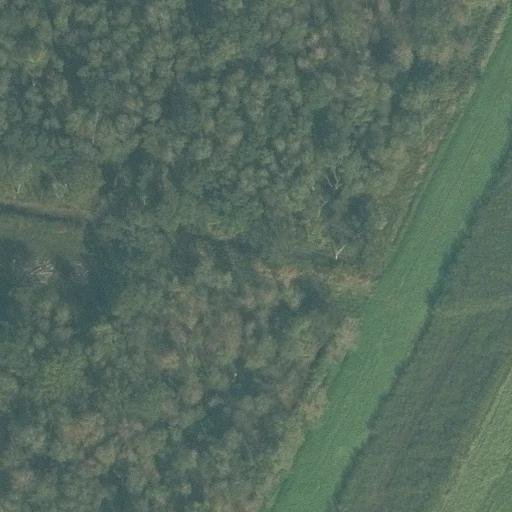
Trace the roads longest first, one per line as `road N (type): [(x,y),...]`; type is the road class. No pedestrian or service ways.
road 1 (track): [(0,457),(33,390),(165,252),(235,126),(249,76),(248,0)]
road 2 (track): [(165,252),(284,281),(379,293),(407,268),(511,54)]
